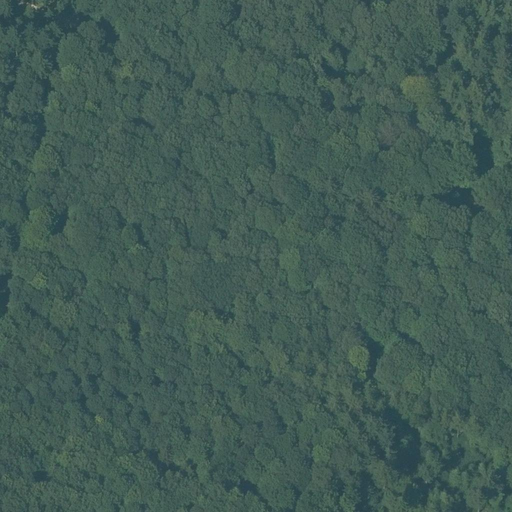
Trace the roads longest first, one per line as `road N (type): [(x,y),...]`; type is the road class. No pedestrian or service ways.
road 1 (track): [(511,257),(422,151),(0,15)]
road 2 (track): [(0,245),(173,320),(357,376),(511,446)]
road 3 (track): [(0,429),(47,269),(59,159),(99,0)]
road 4 (track): [(467,0),(422,151),(511,187)]
